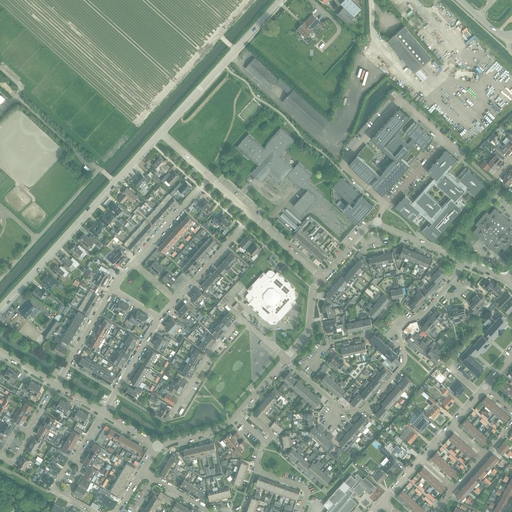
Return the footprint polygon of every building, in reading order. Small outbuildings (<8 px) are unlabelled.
[(344,0),(341,4),(354,16),(361,9),(351,0),(344,0)] [(338,19),(340,17),(348,24),(351,21),(353,23),(357,19),(354,17),(344,7),(335,17),(338,19)] [(306,36),(320,21),(313,14),(302,26),(302,25),(298,29),(302,33),(306,36)] [(366,145),(348,164),(369,183),(376,175),(379,177),(372,185),(382,195),(409,165),(404,160),(414,148),(420,153),(433,138),(415,121),(405,133),(400,129),(410,118),(399,107),(371,139),(394,160),(383,173),(370,161),(376,154),(366,145)] [(508,154),(511,149),(506,144),(502,148),(498,145),(496,148),(502,153),(504,151),(508,154)] [(433,171),(430,174),(436,179),(414,203),(405,195),(395,206),(419,228),(426,220),(429,223),(422,231),(425,233),(428,236),(431,239),(433,241),(434,240),(467,204),(461,198),(468,190),(474,195),(484,184),(466,167),(456,178),(448,170),(457,160),(446,149),(445,151),(429,168),(433,171)] [(494,156),(492,159),(499,165),(503,160),(499,157),(501,154),(496,150),(492,154),(494,156)] [(165,172),(168,168),(164,164),(165,163),(160,159),(154,165),(158,170),(160,168),(165,172)] [(494,169),(499,165),(492,159),(490,161),(488,160),(486,161),(485,160),(482,162),(480,165),(486,170),(491,166),(494,169)] [(172,184),(179,176),(174,171),(168,178),(166,175),(161,181),(164,183),(167,180),(172,184)] [(140,173),(133,181),(139,187),(145,180),(148,183),(152,178),(147,174),(145,176),(140,173)] [(155,175),(152,178),(157,183),(160,179),(155,175)] [(356,222),(373,204),(363,194),(355,202),(353,200),(360,192),(341,175),(332,185),(350,201),(342,209),(356,222)] [(509,186),(511,182),(511,180),(507,176),(506,175),(504,177),(505,178),(503,180),(504,181),(502,183),(506,187),(508,185),(509,186)] [(184,194),(191,186),(185,181),(180,187),(178,185),(174,189),(176,191),(178,189),(184,194)] [(138,193),(136,196),(127,188),(122,193),(123,194),(118,199),(123,203),(127,198),(133,202),(137,198),(142,203),(145,199),(138,193)] [(165,198),(174,205),(177,201),(169,193),(165,198)] [(162,202),(170,209),(174,205),(165,198),(162,202)] [(196,210),(197,209),(198,209),(199,210),(200,208),(203,211),(210,203),(206,200),(201,205),(199,203),(194,208),(196,210)] [(125,213),(128,211),(122,205),(120,208),(114,202),(109,208),(117,215),(122,210),(125,213)] [(158,206),(166,213),(170,209),(162,202),(158,206)] [(203,211),(205,213),(205,214),(205,215),(206,216),(205,217),(207,219),(211,214),(209,212),(214,207),(210,203),(203,211)] [(154,210),(163,217),(166,213),(158,206),(154,210)] [(511,224),(511,225),(509,222),(509,221),(503,216),(503,217),(500,214),(500,213),(495,208),(489,214),(487,212),(476,224),(478,226),(473,232),(480,237),(483,239),(482,240),(489,245),(492,247),(491,248),(496,253),(502,247),(505,250),(511,241),(511,224)] [(151,214),(159,221),(163,217),(154,210),(151,214)] [(115,223),(117,220),(112,215),(109,217),(104,213),(99,219),(107,226),(112,220),(115,223)] [(147,218),(155,225),(159,221),(151,214),(147,218)] [(184,219),(192,226),(193,225),(192,224),(195,221),(188,215),(184,219)] [(214,225),(215,226),(216,226),(218,224),(221,226),(227,219),(223,215),(218,220),(216,218),(213,221),(212,223),(214,225)] [(302,227),(309,220),(310,221),(311,219),(309,218),(308,219),(307,218),(300,226),(302,227)] [(142,223),(150,231),(154,227),(146,219),(142,223)] [(180,223),(187,229),(189,227),(191,228),(192,226),(184,219),(180,223)] [(221,226),(225,230),(224,231),(224,230),(222,233),(224,235),(226,233),(230,229),(228,227),(232,223),(227,219),(221,226)] [(101,230),(104,227),(99,222),(96,226),(94,224),(89,230),(97,236),(102,231),(101,230)] [(138,227),(147,235),(150,231),(142,223),(138,227)] [(177,227),(185,234),(186,233),(185,232),(187,229),(180,223),(177,227)] [(135,231),(143,239),(147,235),(138,227),(135,231)] [(173,231),(180,237),(182,235),(183,236),(185,234),(177,227),(173,231)] [(292,237),(296,240),(304,232),(300,228),(292,237)] [(131,235),(140,243),(143,239),(135,231),(131,235)] [(169,235),(177,243),(179,241),(178,240),(180,237),(173,231),(169,235)] [(304,232),(296,240),(300,244),(308,236),(304,232)] [(96,244),(99,241),(93,236),(90,239),(85,234),(79,241),(88,249),(94,243),(96,244)] [(207,239),(214,246),(218,242),(210,235),(209,234),(207,235),(207,236),(208,237),(207,239)] [(128,239),(136,247),(140,243),(131,235),(128,239)] [(166,239),(173,246),(175,243),(176,244),(177,243),(169,235),(166,239)] [(241,246),(239,248),(244,252),(246,250),(245,249),(252,241),(246,236),(239,244),(241,246)] [(308,236),(300,244),(304,248),(312,239),(308,236)] [(125,244),(123,247),(126,250),(128,247),(132,251),(136,247),(128,239),(124,244),(125,244)] [(162,243),(170,251),(172,249),(170,248),(173,246),(166,239),(162,243)] [(203,243),(211,250),(214,246),(207,239),(203,243)] [(312,239),(304,248),(308,251),(316,243),(312,239)] [(169,252),(170,251),(162,243),(158,247),(165,254),(168,251),(169,252)] [(199,247),(207,254),(211,250),(203,243),(199,247)] [(316,243),(308,251),(313,255),(320,246),(316,243)] [(256,253),(260,249),(255,244),(249,251),(254,255),(251,258),(253,260),(258,255),(256,253)] [(83,257),(88,252),(81,246),(79,249),(75,245),(70,250),(78,257),(80,254),(83,257)] [(118,252),(116,254),(123,261),(127,257),(123,253),(125,251),(120,246),(116,250),(118,252)] [(320,246),(313,255),(317,258),(324,250),(320,246)] [(196,251),(203,258),(207,254),(199,247),(196,251)] [(402,256),(405,257),(408,250),(404,248),(404,247),(403,247),(398,260),(400,261),(402,256)] [(324,250),(317,258),(321,262),(328,254),(324,250)] [(408,250),(405,257),(409,259),(408,261),(406,263),(409,264),(414,252),(412,251),(408,250)] [(192,255),(200,262),(203,258),(196,251),(192,255)] [(228,256),(235,262),(237,264),(239,262),(236,260),(238,258),(232,252),(228,256)] [(414,252),(409,264),(411,265),(412,263),(413,261),(416,262),(419,255),(415,252),(414,252)] [(119,266),(123,261),(116,254),(114,257),(111,255),(108,259),(113,264),(115,262),(119,266)] [(380,256),(382,264),(385,263),(386,268),(389,267),(386,254),(385,254),(385,255),(380,256)] [(72,264),(74,265),(76,267),(79,263),(73,257),(71,260),(66,255),(61,260),(69,267),(72,264)] [(188,259),(196,266),(200,262),(192,255),(188,259)] [(419,255),(416,262),(419,263),(418,265),(418,266),(417,268),(419,269),(420,269),(425,256),(424,256),(423,256),(419,255)] [(225,260),(231,266),(235,262),(228,256),(225,260)] [(375,270),(377,270),(374,256),(373,257),(369,258),(370,266),(374,265),(375,270)] [(425,256),(420,269),(422,270),(423,268),(423,267),(424,265),(427,267),(431,259),(426,257),(425,256)] [(185,263),(192,270),(196,266),(188,259),(185,263)] [(355,263),(366,273),(368,271),(366,268),(365,269),(364,267),(366,265),(360,260),(360,259),(357,262),(356,261),(355,263)] [(151,264),(149,266),(148,267),(153,271),(160,264),(155,260),(153,262),(151,264)] [(228,270),(229,271),(231,269),(229,268),(231,266),(225,260),(221,264),(228,270)] [(181,267),(189,274),(192,270),(185,263),(181,267)] [(354,266),(352,268),(358,274),(360,272),(361,273),(364,275),(366,273),(355,263),(353,265),(354,266)] [(160,264),(153,271),(157,275),(161,270),(163,273),(167,268),(165,266),(163,267),(160,264)] [(224,274),(225,272),(227,273),(229,271),(228,270),(221,264),(217,268),(224,274)] [(65,277),(69,272),(62,266),(60,268),(57,265),(52,270),(60,278),(62,274),(65,277)] [(438,270),(435,273),(442,279),(443,278),(442,277),(445,274),(442,270),(439,268),(436,265),(434,267),(436,269),(436,268),(438,270)] [(101,273),(99,276),(108,281),(111,276),(105,273),(107,269),(101,266),(99,269),(100,270),(100,271),(100,273),(101,273)] [(161,279),(166,283),(172,275),(174,273),(170,270),(169,270),(167,268),(163,273),(165,274),(161,279)] [(354,279),(358,282),(360,280),(356,276),(358,274),(352,268),(349,271),(348,270),(347,272),(354,279)] [(212,274),(219,280),(222,276),(216,270),(212,274)] [(280,320),(296,302),(294,300),(298,296),(297,293),(294,290),(296,288),(287,279),(282,285),(273,277),(276,273),(272,270),(269,270),(266,274),(264,272),(247,290),(249,292),(246,296),(246,299),(250,302),(248,304),(266,321),(268,318),(271,322),(275,322),(278,318),(280,320)] [(282,285),(287,279),(278,271),(276,273),(273,277),(282,285)] [(344,277),(343,278),(348,282),(350,284),(352,281),(356,284),(358,283),(358,282),(354,279),(347,272),(345,274),(346,275),(344,277)] [(429,276),(434,280),(437,283),(437,282),(440,279),(441,280),(442,279),(435,273),(433,275),(431,274),(429,272),(428,274),(430,276),(429,276)] [(209,278),(215,284),(219,280),(212,274),(209,278)] [(172,275),(166,283),(169,286),(170,285),(171,286),(173,283),(175,281),(176,279),(172,275)] [(56,286),(59,282),(52,276),(50,278),(47,276),(42,282),(49,288),(54,284),(56,286)] [(105,286),(108,281),(99,276),(96,281),(95,280),(93,283),(98,286),(100,283),(105,286)] [(344,286),(348,290),(351,288),(346,284),(348,282),(343,278),(344,277),(342,276),(340,279),(338,278),(337,280),(344,286)] [(205,281),(214,289),(215,288),(213,286),(215,284),(209,278),(205,281)] [(334,285),(340,291),(342,288),(347,292),(348,290),(344,286),(337,280),(335,282),(336,283),(334,285)] [(430,284),(437,290),(438,289),(437,289),(440,285),(437,282),(437,283),(434,280),(430,284)] [(212,292),(214,289),(205,281),(201,286),(208,292),(210,290),(212,292)] [(238,281),(227,293),(231,297),(233,299),(244,286),(238,281)] [(490,292),(491,290),(495,286),(490,281),(489,282),(490,283),(489,284),(486,281),(482,287),(486,290),(487,289),(490,292)] [(395,284),(398,297),(399,297),(404,296),(402,288),(399,289),(398,283),(395,284)] [(422,289),(420,291),(427,297),(428,296),(427,296),(430,292),(426,289),(422,285),(420,283),(419,286),(421,287),(422,289)] [(426,289),(430,292),(432,294),(435,290),(436,291),(437,290),(430,284),(426,289)] [(497,284),(495,286),(491,290),(494,292),(493,293),(497,298),(502,292),(500,290),(500,289),(501,290),(502,289),(497,284)] [(336,295),(341,299),(343,297),(339,293),(340,291),(334,285),(332,288),(330,287),(329,289),(336,295)] [(45,296),(48,292),(44,288),(41,291),(37,287),(32,292),(39,299),(43,294),(45,296)] [(194,293),(202,300),(204,302),(206,299),(210,295),(205,291),(203,293),(198,289),(198,290),(197,289),(196,289),(194,291),(194,292),(195,293),(194,293)] [(327,300),(331,302),(332,300),(334,297),(339,301),(341,299),(336,295),(329,289),(327,291),(328,292),(326,294),(327,295),(325,299),(327,300)] [(87,295),(96,301),(99,296),(90,290),(87,295)] [(413,293),(417,297),(417,296),(421,300),(424,297),(426,298),(427,297),(420,291),(419,290),(417,293),(415,292),(413,290),(411,291),(413,293)] [(199,302),(202,300),(194,293),(194,294),(194,293),(192,293),(191,295),(191,296),(191,297),(191,298),(195,301),(193,304),(198,308),(201,304),(199,302)] [(511,296),(508,293),(498,304),(508,314),(511,309),(511,296)] [(380,299),(387,305),(389,303),(388,302),(390,299),(384,294),(380,299)] [(477,294),(472,299),(474,301),(474,300),(478,304),(480,306),(481,307),(485,303),(483,301),(486,298),(481,294),(478,296),(478,295),(477,294)] [(84,300),(94,305),(96,301),(87,295),(84,300)] [(413,301),(420,307),(420,306),(423,302),(421,300),(417,296),(417,297),(413,301)] [(376,303),(382,309),(385,306),(386,307),(387,305),(380,299),(376,303)] [(81,304),(91,310),(94,305),(84,300),(81,304)] [(115,308),(120,311),(125,303),(120,300),(116,306),(114,304),(110,310),(113,312),(115,308)] [(322,306),(323,311),(335,309),(332,309),(331,305),(334,304),(333,303),(331,302),(327,300),(326,302),(327,305),(322,306)] [(419,308),(420,307),(413,301),(410,304),(409,302),(407,300),(405,302),(415,311),(418,308),(419,308)] [(480,306),(478,304),(474,300),(474,301),(470,306),(471,307),(471,306),(472,307),(470,310),(475,314),(479,310),(478,309),(480,306)] [(33,317),(39,311),(35,308),(37,306),(31,301),(21,312),(26,317),(30,314),(33,317)] [(125,303),(120,311),(124,314),(122,317),(125,319),(128,313),(126,311),(129,305),(125,303)] [(372,308),(379,314),(381,312),(380,311),(382,309),(376,303),(372,308)] [(78,309),(88,315),(91,310),(81,304),(78,309)] [(181,308),(189,314),(191,316),(197,310),(192,305),(190,307),(185,304),(181,308)] [(186,317),(189,314),(181,308),(178,312),(182,316),(180,318),(185,323),(188,319),(186,317)] [(378,316),(379,314),(372,308),(368,312),(374,318),(377,315),(378,316)] [(452,312),(449,313),(450,320),(454,319),(455,323),(461,321),(460,320),(460,318),(459,316),(458,310),(458,308),(451,310),(451,311),(452,311),(452,312)] [(336,317),(336,314),(335,309),(323,311),(324,317),(329,316),(330,318),(336,317)] [(436,311),(433,314),(443,323),(445,321),(441,317),(443,315),(437,309),(436,310),(436,311)] [(459,316),(460,318),(464,317),(464,319),(470,318),(468,311),(465,311),(464,310),(465,310),(465,309),(458,310),(459,316)] [(132,315),(128,321),(131,322),(136,325),(138,322),(143,313),(138,310),(134,316),(132,315)] [(226,316),(232,322),(236,317),(227,310),(224,314),(226,316)] [(70,345),(87,317),(78,311),(62,340),(70,345)] [(58,313),(54,318),(59,321),(63,316),(58,313)] [(143,313),(138,322),(142,325),(140,328),(143,330),(146,324),(144,322),(148,316),(143,313)] [(497,319),(505,326),(507,324),(503,320),(505,318),(500,313),(496,318),(497,319)] [(429,317),(429,318),(435,324),(438,321),(442,325),(445,327),(447,329),(448,327),(446,325),(443,323),(433,314),(430,318),(429,317)] [(222,320),(229,326),(232,322),(226,316),(222,320)] [(176,329),(178,331),(180,328),(182,330),(185,326),(179,320),(177,322),(172,318),(172,319),(171,318),(170,318),(168,320),(168,321),(169,322),(176,329)] [(425,323),(435,332),(437,330),(433,326),(435,324),(429,318),(428,319),(428,320),(425,323)] [(105,319),(102,324),(110,328),(112,324),(105,319)] [(493,324),(502,332),(504,329),(503,328),(505,326),(497,319),(493,324)] [(218,324),(225,330),(229,326),(222,320),(219,324),(218,324)] [(326,322),(327,328),(339,325),(337,325),(337,323),(335,323),(334,320),(326,322)] [(172,337),(175,334),(178,331),(176,329),(169,322),(168,323),(167,322),(166,322),(165,324),(165,325),(165,326),(165,327),(169,330),(167,333),(172,337)] [(212,326),(221,334),(225,330),(218,324),(219,324),(216,322),(212,326)] [(348,332),(352,331),(352,332),(355,332),(352,322),(346,324),(348,332)] [(433,334),(435,332),(425,323),(422,326),(421,326),(421,327),(427,333),(429,330),(433,334)] [(102,324),(99,328),(107,333),(110,328),(102,324)] [(489,328),(497,335),(499,333),(500,334),(502,332),(493,324),(489,328)] [(339,325),(327,328),(328,334),(337,332),(336,329),(338,328),(339,328),(342,328),(341,325),(339,325)] [(209,330),(211,332),(218,338),(221,334),(212,326),(209,330)] [(495,337),(497,335),(489,328),(488,327),(484,332),(488,336),(491,334),(495,337)] [(99,328),(97,333),(104,338),(107,333),(99,328)] [(208,335),(206,338),(212,343),(216,339),(208,331),(206,333),(208,335)] [(125,337),(127,339),(135,343),(138,338),(130,334),(128,332),(125,337)] [(97,333),(94,338),(101,342),(104,338),(97,333)] [(369,341),(373,345),(382,335),(380,333),(377,337),(374,335),(369,341)] [(409,344),(410,345),(419,335),(417,333),(414,337),(411,334),(406,340),(409,343),(409,344)] [(382,335),(373,345),(378,349),(383,343),(381,341),(384,337),(382,335)] [(419,335),(410,345),(411,346),(411,345),(415,348),(420,343),(417,340),(419,338),(419,339),(421,336),(419,335)] [(157,336),(156,338),(156,339),(157,340),(156,340),(167,347),(170,342),(171,339),(165,336),(163,338),(159,336),(158,336),(157,336)] [(486,347),(487,349),(490,346),(488,345),(490,343),(482,336),(478,341),(486,347)] [(53,341),(58,343),(53,350),(63,356),(67,349),(60,345),(62,341),(56,338),(53,341)] [(94,338),(91,342),(99,347),(101,342),(94,338)] [(202,342),(209,347),(212,343),(206,338),(203,341),(202,342)] [(357,339),(360,352),(366,350),(364,342),(361,343),(360,338),(357,339)] [(127,339),(125,343),(132,348),(135,343),(127,339)] [(196,344),(199,346),(205,351),(209,347),(202,342),(203,341),(200,339),(199,341),(196,344)] [(422,340),(420,343),(415,348),(415,349),(417,347),(420,350),(418,351),(419,352),(425,346),(425,345),(429,341),(427,339),(425,341),(426,341),(424,343),(422,340)] [(163,354),(165,349),(167,347),(156,340),(156,341),(155,341),(154,341),(153,343),(153,344),(154,344),(154,345),(158,348),(156,350),(163,354)] [(345,342),(348,354),(354,353),(352,345),(350,345),(348,341),(345,342)] [(378,349),(376,351),(381,355),(382,353),(391,343),(389,341),(386,345),(383,343),(378,349)] [(474,345),(479,350),(481,352),(483,350),(485,352),(487,349),(486,347),(478,341),(474,345)] [(91,342),(88,347),(96,352),(97,353),(99,354),(102,349),(100,348),(99,347),(91,342)] [(122,342),(119,347),(120,347),(129,352),(132,348),(125,343),(122,342)] [(383,353),(381,356),(385,360),(387,357),(392,351),(390,349),(393,345),(391,343),(382,353),(383,353)] [(425,346),(419,352),(420,353),(421,352),(424,355),(425,355),(431,349),(431,348),(434,345),(432,343),(428,348),(425,346)] [(473,344),(467,352),(473,357),(479,350),(474,345),(473,344)] [(121,350),(119,353),(126,357),(129,352),(120,347),(119,349),(121,350)] [(193,353),(201,358),(204,353),(193,347),(190,352),(193,353)] [(431,349),(425,355),(429,358),(428,358),(429,359),(438,349),(436,347),(434,349),(433,351),(431,349)] [(151,349),(149,353),(156,358),(159,353),(151,349)] [(387,357),(385,360),(389,363),(392,361),(394,358),(400,351),(398,349),(395,353),(392,351),(387,357)] [(438,349),(429,359),(430,360),(430,359),(434,363),(440,357),(437,354),(438,353),(440,350),(438,349)] [(115,354),(114,356),(124,362),(126,357),(119,353),(117,351),(115,354)] [(463,362),(467,366),(474,358),(473,357),(467,352),(466,352),(463,356),(466,358),(463,362)] [(146,358),(154,362),(156,358),(149,353),(146,358)] [(193,353),(190,358),(198,363),(201,358),(193,353)] [(332,359),(342,367),(344,365),(341,362),(343,360),(339,356),(337,354),(332,359)] [(111,361),(113,362),(121,367),(124,362),(114,356),(111,361)] [(78,365),(82,368),(88,358),(86,357),(85,359),(82,357),(78,365)] [(88,358),(82,368),(87,370),(92,363),(91,363),(92,361),(88,358)] [(146,358),(143,362),(151,367),(154,362),(146,358)] [(190,358),(188,363),(195,367),(198,363),(190,358)] [(474,358),(467,366),(472,370),(478,362),(474,358)] [(340,370),(342,367),(332,359),(329,363),(331,365),(331,366),(335,369),(337,367),(340,370)] [(473,373),(478,377),(484,371),(481,368),(483,366),(478,362),(472,370),(474,372),(473,373)] [(92,363),(87,370),(91,373),(97,364),(95,363),(94,364),(92,363)] [(182,366),(192,372),(195,367),(188,363),(186,365),(184,364),(182,366)] [(97,364),(91,373),(96,376),(101,368),(102,366),(99,365),(97,364)] [(142,364),(140,368),(147,373),(150,368),(142,364)] [(101,368),(96,376),(101,379),(105,371),(107,369),(102,366),(101,368)] [(180,371),(182,372),(190,377),(192,372),(182,366),(181,368),(180,371)] [(0,375),(0,376),(4,379),(7,381),(9,379),(14,370),(8,368),(6,372),(3,371),(0,375)] [(137,373),(144,377),(147,373),(140,368),(137,373)] [(380,372),(387,379),(389,377),(388,376),(390,373),(384,368),(380,372)] [(444,368),(439,375),(442,378),(448,372),(444,368)] [(105,371),(101,379),(106,381),(110,374),(111,372),(107,369),(105,371)] [(14,370),(9,379),(12,381),(10,383),(15,386),(18,380),(16,378),(19,374),(14,370)] [(286,372),(281,377),(283,379),(284,379),(288,383),(293,377),(290,374),(291,373),(289,371),(288,373),(286,372)] [(376,377),(382,382),(385,380),(386,381),(387,379),(380,372),(376,377)] [(110,374),(106,381),(110,384),(116,374),(114,373),(113,375),(110,374)] [(134,377),(142,382),(144,377),(137,373),(134,377)] [(178,379),(176,382),(184,386),(187,381),(183,379),(184,376),(178,373),(175,377),(178,379)] [(323,384),(324,386),(331,378),(326,374),(321,380),(324,383),(323,384)] [(398,377),(408,386),(412,381),(405,376),(403,378),(400,375),(398,377)] [(139,386),(142,382),(134,377),(132,382),(139,386)] [(293,377),(288,383),(292,387),(299,380),(297,378),(296,379),(293,377)] [(372,382),(380,388),(381,386),(380,385),(382,382),(376,377),(372,382)] [(399,383),(397,385),(404,390),(408,386),(398,377),(396,380),(399,383)] [(331,378),(324,386),(326,387),(327,386),(330,388),(335,382),(331,378)] [(299,380),(292,387),(297,391),(302,385),(300,382),(301,381),(299,380)] [(453,390),(453,391),(459,396),(464,390),(466,388),(460,383),(457,380),(454,383),(457,386),(453,390)] [(28,390),(31,392),(36,384),(31,381),(28,386),(26,384),(22,390),(27,393),(28,390)] [(181,391),(184,386),(176,382),(175,385),(172,383),(169,388),(176,392),(178,389),(181,391)] [(335,382),(330,388),(332,391),(331,392),(333,394),(340,386),(335,382)] [(368,386),(375,391),(377,389),(378,390),(380,388),(372,382),(368,386)] [(499,388),(504,392),(509,387),(504,382),(499,388)] [(36,384),(31,392),(35,394),(33,397),(38,399),(41,393),(38,392),(41,387),(36,384)] [(390,386),(400,395),(404,390),(397,385),(395,387),(392,384),(390,386)] [(302,385),(297,391),(302,395),(308,387),(306,386),(305,387),(302,385)] [(134,389),(129,386),(125,393),(134,398),(137,393),(139,395),(142,390),(136,386),(134,389)] [(340,386),(333,394),(335,395),(336,394),(339,397),(345,390),(340,386)] [(364,391),(372,397),(373,395),(372,394),(375,391),(368,386),(364,391)] [(391,392),(389,394),(396,399),(400,395),(390,386),(388,389),(391,392)] [(445,395),(447,393),(448,395),(451,392),(449,391),(443,386),(440,389),(442,390),(441,392),(445,395)] [(308,387),(302,395),(306,399),(311,393),(309,390),(310,389),(308,387)] [(165,388),(162,393),(166,395),(163,399),(173,405),(177,399),(168,394),(169,391),(165,388)] [(271,391),(269,393),(277,399),(278,400),(280,398),(282,396),(281,395),(276,390),(274,389),(273,390),(272,392),(271,391)] [(360,395),(365,399),(367,400),(369,398),(370,399),(372,397),(364,391),(360,395)] [(266,398),(273,404),(277,399),(269,393),(267,395),(269,396),(266,398)] [(311,393),(306,399),(311,403),(317,395),(315,394),(314,395),(311,393)] [(355,398),(362,404),(364,403),(363,402),(365,399),(360,395),(358,393),(355,398)] [(382,395),(392,404),(396,399),(389,394),(387,396),(384,393),(382,395)] [(447,397),(442,403),(448,408),(455,400),(449,395),(448,395),(447,393),(445,395),(447,397)] [(317,395),(311,403),(315,407),(321,401),(318,398),(319,397),(317,395)] [(381,403),(383,405),(384,404),(388,408),(392,404),(382,395),(380,398),(383,401),(381,403)] [(434,405),(436,402),(430,396),(426,401),(430,406),(433,403),(434,405)] [(486,396),(482,402),(486,406),(491,401),(486,396)] [(261,402),(273,412),(275,410),(271,406),(273,404),(266,398),(264,401),(263,400),(261,402)] [(360,406),(362,404),(355,398),(350,403),(357,408),(359,405),(360,406)] [(52,408),(57,411),(59,412),(66,402),(61,399),(58,404),(56,402),(52,408)] [(491,401),(486,406),(491,410),(495,405),(491,401)] [(26,402),(23,406),(30,411),(33,406),(26,402)] [(66,402),(59,412),(67,417),(71,412),(68,410),(71,405),(66,402)] [(261,405),(254,412),(256,412),(259,414),(261,412),(262,411),(265,413),(267,411),(271,414),(273,412),(261,402),(260,404),(261,405)] [(376,406),(386,415),(390,410),(388,408),(384,404),(383,405),(381,407),(378,404),(376,406)] [(17,410),(27,416),(30,411),(23,406),(20,405),(17,410)] [(165,418),(170,409),(163,405),(158,414),(165,418)] [(430,415),(433,418),(440,410),(435,405),(428,412),(424,409),(422,412),(428,417),(430,415)] [(495,405),(491,410),(495,414),(500,409),(495,405)] [(382,419),(386,415),(376,406),(374,408),(377,411),(376,414),(382,419)] [(500,409),(495,414),(500,418),(504,413),(500,409)] [(15,414),(17,415),(17,416),(25,420),(27,416),(17,410),(15,414)] [(76,419),(79,421),(84,413),(79,410),(76,415),(73,413),(70,419),(74,421),(76,419)] [(419,417),(412,424),(415,427),(416,426),(419,429),(422,431),(429,423),(423,418),(421,416),(423,413),(419,410),(416,414),(418,416),(419,417)] [(84,413),(79,421),(82,423),(81,425),(85,428),(89,421),(86,419),(89,416),(84,413)] [(504,413),(500,418),(505,422),(509,417),(504,413)] [(15,414),(12,419),(14,420),(22,425),(25,420),(17,416),(17,415),(15,414)] [(47,414),(44,419),(52,424),(55,419),(47,414)] [(365,426),(365,425),(369,421),(370,422),(372,420),(368,416),(366,418),(362,415),(360,418),(357,415),(355,417),(365,426)] [(4,422),(2,424),(11,430),(14,425),(8,422),(10,420),(4,416),(2,420),(4,422)] [(356,423),(354,425),(362,431),(363,432),(367,427),(365,425),(365,426),(355,417),(353,419),(356,423)] [(44,419),(42,424),(49,428),(51,426),(52,427),(54,425),(52,424),(44,419)] [(275,419),(269,427),(274,430),(280,423),(275,419)] [(461,424),(467,429),(472,424),(466,419),(461,424)] [(280,423),(274,430),(278,434),(284,427),(280,423)] [(399,437),(403,441),(405,439),(410,444),(417,436),(410,429),(412,426),(408,423),(406,425),(408,427),(399,437)] [(8,435),(11,430),(2,424),(0,427),(0,433),(1,434),(3,431),(8,435)] [(39,429),(48,434),(49,434),(52,436),(52,437),(55,438),(56,436),(48,431),(49,428),(42,424),(39,429)] [(347,426),(357,434),(360,431),(361,433),(362,431),(354,425),(353,427),(349,424),(347,426)] [(472,424),(467,429),(473,434),(477,429),(472,424)] [(309,433),(313,437),(322,427),(320,425),(316,428),(314,426),(309,433)] [(105,426),(104,429),(109,432),(107,434),(107,435),(106,437),(108,439),(108,437),(111,439),(116,431),(111,429),(110,430),(105,426)] [(359,436),(357,434),(347,426),(345,428),(349,431),(347,434),(353,439),(355,441),(359,436)] [(322,427),(313,437),(318,440),(323,434),(321,432),(324,429),(322,427)] [(43,438),(45,435),(47,436),(48,434),(39,429),(36,433),(43,438)] [(66,433),(77,440),(80,435),(73,431),(71,433),(65,429),(64,431),(67,433),(66,433)] [(477,429),(473,434),(478,439),(483,434),(477,429)] [(116,431),(111,439),(114,441),(113,442),(115,443),(120,434),(116,431)] [(233,436),(225,443),(227,445),(240,435),(237,432),(232,436),(233,436)] [(69,437),(67,440),(75,444),(77,440),(66,433),(66,435),(69,437)] [(223,440),(225,443),(233,436),(232,436),(230,433),(223,440)] [(323,434),(318,440),(322,444),(331,435),(328,433),(325,436),(323,434)] [(339,435),(352,447),(353,446),(351,445),(355,441),(353,439),(347,434),(345,436),(341,433),(339,435)] [(453,433),(449,438),(453,443),(458,437),(453,433)] [(115,443),(114,444),(119,447),(120,444),(124,437),(120,434),(115,443)] [(483,434),(478,439),(484,445),(489,439),(483,434)] [(240,435),(227,445),(230,448),(238,442),(236,439),(240,436),(240,435)] [(331,435),(322,444),(324,446),(322,448),(325,451),(330,451),(335,445),(332,443),(332,442),(330,440),(333,437),(331,435)] [(339,443),(343,447),(344,451),(345,452),(348,452),(352,447),(339,435),(337,437),(341,440),(339,443)] [(394,439),(395,440),(399,444),(403,441),(399,437),(398,437),(398,436),(397,435),(394,439)] [(124,437),(120,444),(123,446),(122,447),(124,448),(129,439),(124,437)] [(458,437),(453,443),(458,447),(462,441),(458,437)] [(37,441),(33,438),(27,450),(33,453),(37,448),(39,449),(44,440),(39,438),(37,441)] [(124,448),(123,450),(127,452),(128,451),(133,442),(129,439),(124,448)] [(61,442),(72,449),(75,444),(67,440),(66,442),(62,440),(61,442)] [(240,444),(232,451),(234,454),(247,443),(244,440),(240,444)] [(462,441),(458,447),(462,451),(467,445),(462,441)] [(501,446),(506,450),(510,446),(505,441),(501,446)] [(58,447),(62,449),(69,453),(72,449),(61,442),(58,447)] [(138,445),(133,442),(128,451),(132,454),(133,452),(138,445)] [(238,442),(230,448),(232,451),(240,444),(238,442)] [(247,443),(234,454),(237,456),(245,450),(243,447),(247,444),(247,443)] [(92,448),(102,455),(103,453),(104,453),(100,451),(102,448),(94,444),(92,448)] [(138,445),(133,452),(132,455),(134,457),(135,455),(140,458),(143,452),(141,451),(143,448),(138,445)] [(391,451),(395,454),(397,457),(399,455),(403,458),(408,452),(402,446),(400,448),(397,445),(391,451)] [(467,445),(462,451),(467,455),(471,449),(467,445)] [(386,457),(390,452),(383,446),(379,451),(386,457)] [(502,455),(506,450),(501,446),(497,450),(502,455)] [(89,453),(96,457),(98,454),(102,456),(102,455),(92,448),(89,453)] [(289,458),(291,460),(297,452),(293,448),(287,455),(290,457),(289,458)] [(63,464),(66,457),(62,454),(63,452),(58,449),(55,453),(58,455),(55,459),(63,464)] [(190,461),(192,461),(189,449),(184,450),(181,451),(182,457),(185,456),(186,458),(190,457),(190,461)] [(471,449),(467,455),(471,459),(476,453),(471,449)] [(297,452),(291,460),(293,462),(294,461),(296,463),(302,456),(297,452)] [(86,457),(97,464),(98,462),(95,459),(96,457),(89,453),(86,457)] [(172,455),(169,460),(180,466),(180,465),(177,463),(179,460),(177,458),(179,456),(174,453),(173,456),(172,455)] [(436,453),(431,458),(437,463),(441,458),(436,453)] [(302,456),(296,463),(299,465),(298,466),(300,468),(306,460),(307,459),(310,456),(307,454),(305,457),(306,457),(305,459),(302,456)] [(489,459),(494,464),(499,459),(493,454),(489,459)] [(24,470),(29,461),(22,457),(17,466),(24,470)] [(35,463),(39,465),(41,462),(37,460),(36,460),(30,457),(29,459),(35,463)] [(86,457),(83,462),(91,466),(93,463),(96,465),(97,464),(86,457)] [(391,471),(397,465),(393,462),(394,460),(392,458),(385,466),(391,471)] [(441,458),(437,463),(442,468),(447,463),(441,458)] [(56,474),(60,468),(55,465),(57,463),(52,459),(49,464),(51,466),(49,470),(56,474)] [(485,463),(490,468),(494,464),(489,459),(485,463)] [(169,460),(166,464),(174,468),(176,470),(177,468),(178,468),(179,467),(180,466),(169,460)] [(306,460),(300,468),(302,469),(303,469),(305,471),(311,464),(306,460)] [(311,464),(305,471),(306,471),(307,469),(309,471),(308,472),(310,474),(317,466),(320,462),(318,460),(315,465),(312,462),(311,464)] [(369,473),(360,465),(358,464),(359,463),(356,460),(353,463),(358,468),(367,475),(369,473)] [(118,496),(135,468),(127,462),(110,490),(118,496)] [(240,462),(238,467),(247,470),(249,465),(240,462)] [(317,466),(310,474),(312,475),(313,474),(316,477),(321,470),(317,467),(318,465),(320,467),(323,464),(320,462),(317,466)] [(447,463),(442,468),(448,473),(453,468),(454,467),(452,464),(451,466),(447,463)] [(481,468),(486,473),(490,468),(485,463),(481,468)] [(164,468),(174,475),(175,474),(172,472),(174,468),(166,464),(164,468)] [(89,466),(86,471),(94,475),(96,477),(99,472),(89,466)] [(235,466),(234,471),(236,472),(245,475),(247,470),(238,467),(235,466)] [(423,467),(418,472),(423,477),(428,471),(423,467)] [(174,476),(174,475),(164,468),(161,473),(162,473),(160,475),(169,480),(171,476),(170,475),(170,474),(174,476)] [(321,470),(316,477),(318,479),(317,480),(319,482),(326,474),(327,473),(330,470),(327,468),(324,472),(321,470)] [(384,479),(387,476),(380,470),(378,468),(375,472),(377,473),(374,477),(379,483),(383,478),(384,479)] [(453,468),(448,473),(454,478),(458,473),(453,468)] [(477,473),(482,477),(486,473),(481,468),(477,473)] [(50,485),(54,479),(49,476),(50,473),(45,470),(43,474),(45,476),(42,481),(50,485)] [(86,471),(84,475),(91,479),(94,481),(96,477),(94,475),(86,471)] [(428,471),(423,477),(427,481),(432,475),(428,471)] [(236,472),(234,477),(243,480),(245,475),(236,472)] [(472,477),(478,482),(482,477),(477,473),(472,477)] [(326,474),(319,482),(321,483),(322,482),(325,485),(331,478),(326,474)] [(323,505),(328,509),(325,511),(347,511),(356,502),(350,496),(354,491),(359,495),(364,490),(370,495),(372,493),(373,492),(373,491),(374,490),(372,488),(374,485),(365,477),(363,479),(357,474),(355,476),(356,477),(355,479),(351,475),(345,482),(344,482),(323,505)] [(432,475),(427,481),(432,485),(437,479),(432,475)] [(241,485),(243,480),(234,477),(233,482),(241,485)] [(255,486),(260,487),(263,479),(258,477),(255,486)] [(468,482),(474,487),(478,482),(472,477),(468,482)] [(81,479),(78,485),(85,490),(90,481),(85,478),(83,481),(81,479)] [(184,479),(180,487),(184,489),(189,482),(190,483),(192,479),(190,478),(188,481),(184,479)] [(263,479),(260,487),(265,489),(268,480),(263,479)] [(437,479),(432,485),(436,489),(441,484),(437,479)] [(268,480),(265,489),(270,491),(273,482),(268,480)] [(189,482),(184,489),(189,492),(193,485),(190,483),(189,482)] [(273,482),(270,491),(275,493),(279,484),(273,482)] [(464,486),(470,491),(474,487),(468,482),(464,486)] [(197,487),(193,495),(197,497),(201,492),(202,490),(204,487),(198,483),(197,485),(200,486),(199,488),(197,487)] [(279,484),(275,493),(280,495),(284,486),(279,484)] [(441,484),(436,489),(441,493),(446,488),(441,484)] [(78,496),(80,498),(81,498),(85,490),(78,485),(74,491),(77,492),(75,495),(78,496)] [(193,485),(189,492),(193,495),(197,487),(199,488),(200,486),(197,485),(196,486),(193,485)] [(284,486),(280,495),(286,496),(289,487),(284,486)] [(460,491),(465,496),(470,491),(464,486),(460,491)] [(289,487),(286,496),(291,498),(294,489),(289,487)] [(511,490),(506,488),(503,494),(509,498),(511,492),(511,490)] [(110,507),(114,500),(109,497),(111,494),(102,489),(100,492),(105,495),(101,502),(110,507)] [(294,489),(291,498),(296,500),(299,491),(294,489)] [(398,495),(402,500),(407,494),(402,490),(398,495)] [(456,496),(461,501),(465,496),(460,491),(456,496)] [(154,495),(151,500),(159,504),(161,502),(164,504),(165,502),(163,500),(160,499),(163,493),(161,492),(158,497),(154,495)] [(407,494),(402,500),(407,504),(412,499),(407,494)] [(503,494),(499,501),(506,504),(509,498),(503,494)] [(250,497),(248,502),(257,505),(259,500),(250,497)] [(412,499),(407,504),(411,508),(416,503),(412,499)] [(148,504),(156,509),(159,504),(151,500),(148,504)] [(172,509),(176,511),(181,504),(177,501),(172,509)] [(499,501),(496,507),(502,511),(506,504),(499,501)] [(248,502),(246,507),(255,510),(257,505),(248,502)] [(416,503),(411,508),(415,511),(416,511),(421,507),(416,503)]
